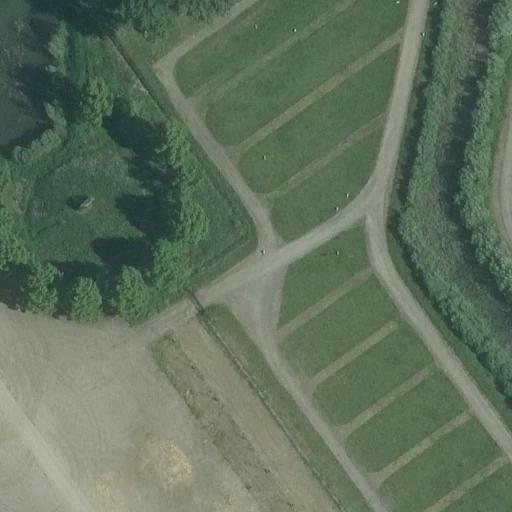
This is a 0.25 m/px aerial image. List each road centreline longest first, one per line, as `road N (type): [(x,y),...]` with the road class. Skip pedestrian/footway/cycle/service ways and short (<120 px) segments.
road 1 (unknown): [(233,511),(210,456),(126,344)]
road 2 (unclassified): [(0,398),(81,511)]
